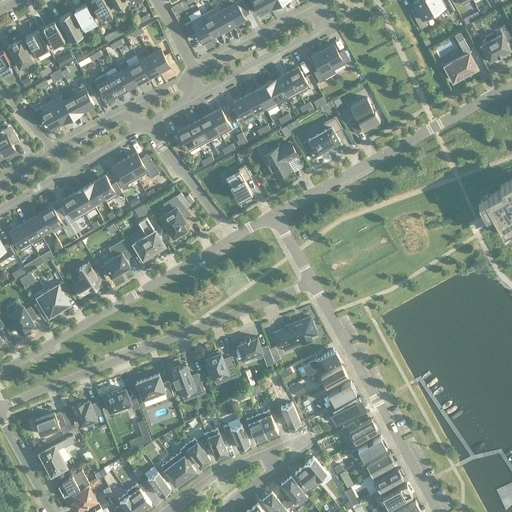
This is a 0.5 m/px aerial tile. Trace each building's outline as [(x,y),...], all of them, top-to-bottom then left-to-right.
[(111,13),(112,12),(104,0),(90,0),(100,19),(101,18),(111,13)] [(110,0),(115,8),(127,2),(125,0),(110,0)] [(244,16),(235,0),(224,6),(233,22),(244,16)] [(270,6),(266,0),(245,0),(248,5),(253,2),(259,12),(270,6)] [(426,0),(413,0),(418,9),(413,12),(419,23),(435,15),(426,0)] [(426,0),(435,15),(451,6),(448,0),(426,0)] [(85,2),(74,8),(84,27),(96,21),(85,2)] [(176,3),(170,6),(172,11),(178,7),(176,3)] [(233,22),(224,6),(214,12),(223,28),(233,22)] [(223,28),(214,12),(212,7),(201,13),(212,34),(223,28)] [(136,9),(133,11),(133,12),(138,21),(149,15),(147,12),(140,16),(136,9)] [(70,10),(58,17),(71,39),(82,33),(70,10)] [(201,40),(212,34),(201,13),(190,19),(201,40)] [(65,40),(54,19),(42,25),(54,46),(65,40)] [(497,54),(497,55),(502,52),(502,51),(510,47),(505,39),(511,36),(503,22),(497,25),(500,32),(494,35),(492,31),(485,35),(487,39),(480,43),(489,58),(497,54)] [(38,28),(25,35),(35,54),(49,47),(38,28)] [(113,30),(104,35),(106,40),(116,35),(113,30)] [(20,37),(7,44),(19,65),(32,58),(20,37)] [(464,53),(444,63),(452,78),(462,73),(463,73),(466,71),(467,71),(467,70),(476,65),(468,51),(470,50),(463,37),(457,40),(464,53)] [(338,51),(333,42),(322,48),(333,68),(349,59),(343,48),(338,51)] [(9,58),(3,47),(0,48),(0,68),(3,73),(10,69),(16,78),(19,77),(13,65),(10,67),(6,60),(8,58),(9,58)] [(169,63),(160,47),(149,53),(158,69),(169,63)] [(322,48),(311,54),(316,63),(311,66),(317,77),(333,68),(322,48)] [(158,69),(149,53),(139,59),(147,75),(158,69)] [(62,54),(57,57),(56,58),(59,64),(65,60),(62,54)] [(147,75),(139,59),(128,64),(137,81),(147,75)] [(46,64),(38,69),(41,74),(49,69),(46,64)] [(137,81),(128,64),(118,70),(126,86),(137,81)] [(309,85),(306,81),(298,65),(287,71),(298,91),(309,85)] [(126,86),(118,70),(107,76),(116,92),(126,86)] [(287,97),(298,91),(287,71),(276,77),(285,93),(287,97)] [(27,76),(22,78),(21,79),(23,84),(30,81),(27,76)] [(107,76),(96,82),(105,98),(116,92),(107,76)] [(285,93),(276,77),(265,82),(274,99),(285,93)] [(71,88),(73,92),(82,108),(93,102),(82,82),(71,88)] [(277,103),(274,99),(265,82),(255,88),(264,104),(266,109),(277,103)] [(264,104),(255,88),(244,94),(253,110),(264,104)] [(82,108),(73,92),(63,98),(72,114),(82,108)] [(50,99),(61,120),(72,114),(63,98),(61,94),(50,99)] [(244,94),(233,100),(242,116),(253,110),(244,94)] [(338,96),(334,98),(333,99),(336,105),(341,102),(338,96)] [(362,126),(363,128),(379,118),(374,109),(373,110),(370,105),(371,105),(366,96),(350,105),(355,114),(357,113),(359,117),(357,118),(358,120),(356,121),(355,120),(350,123),(355,132),(361,129),(360,127),(362,126)] [(50,126),(61,120),(50,99),(39,105),(50,126)] [(330,100),(322,104),(320,105),(323,109),(332,104),(330,100)] [(220,106),(209,112),(218,128),(220,133),(231,127),(220,106)] [(220,133),(218,128),(209,112),(198,118),(209,138),(220,133)] [(324,147),(339,139),(334,130),(341,126),(335,115),(323,122),(326,127),(307,137),(312,146),(308,148),(312,156),(325,149),(324,147)] [(199,144),(209,138),(198,118),(188,124),(197,140),(199,144)] [(199,144),(197,140),(188,124),(177,130),(188,150),(199,144)] [(285,124),(281,127),(280,127),(285,136),(290,133),(285,124)] [(0,128),(0,147),(3,153),(14,147),(3,127),(0,128)] [(290,168),(285,159),(296,153),(290,141),(279,148),(278,146),(263,154),(268,162),(265,163),(270,172),(272,170),(276,176),(280,174),(281,175),(287,172),(286,170),(290,168)] [(136,150),(125,156),(137,176),(148,170),(151,175),(159,171),(148,153),(147,153),(140,157),(136,150)] [(125,156),(114,163),(120,172),(114,175),(121,186),(122,188),(129,185),(127,182),(137,176),(125,156)] [(153,159),(159,170),(161,168),(154,159),(153,159)] [(238,169),(226,176),(238,198),(251,191),(245,179),(251,176),(244,163),(237,167),(238,169)] [(110,183),(105,173),(94,179),(103,195),(106,199),(122,190),(115,180),(110,183)] [(480,199),(487,212),(493,209),(498,218),(511,210),(511,177),(499,184),(501,187),(479,199),(480,199)] [(103,195),(94,179),(83,185),(93,201),(103,195)] [(73,191),(82,207),(85,212),(95,205),(93,201),(83,185),(73,191)] [(73,191),(62,198),(74,218),(85,212),(82,207),(73,191)] [(175,194),(168,198),(173,206),(160,214),(173,235),(180,231),(181,232),(188,228),(183,219),(184,218),(181,213),(187,209),(175,194)] [(136,196),(129,200),(131,204),(138,200),(136,196)] [(150,210),(145,202),(144,201),(140,204),(145,213),(150,210)] [(61,220),(52,204),(41,210),(50,226),(52,230),(63,224),(61,220)] [(50,226),(41,210),(30,216),(40,232),(50,226)] [(511,213),(498,222),(501,228),(511,221),(511,213)] [(138,221),(146,234),(133,241),(142,256),(163,243),(155,228),(154,229),(146,215),(138,221)] [(40,232),(30,216),(20,222),(29,238),(40,232)] [(113,221),(106,225),(110,232),(117,228),(113,221)] [(20,222),(9,228),(21,249),(32,242),(29,238),(20,222)] [(118,270),(122,268),(123,268),(129,264),(125,256),(132,252),(123,237),(115,242),(120,250),(102,261),(111,275),(118,271),(118,270)] [(0,239),(0,259),(14,251),(8,242),(3,245),(0,239)] [(79,294),(80,294),(88,289),(86,286),(90,284),(91,287),(98,283),(96,281),(99,279),(88,261),(87,261),(78,266),(84,275),(72,282),(79,294)] [(30,271),(20,277),(25,285),(35,279),(30,271)] [(48,313),(56,309),(62,305),(69,301),(64,293),(70,290),(62,279),(37,294),(48,313)] [(18,299),(5,306),(9,312),(20,331),(28,325),(28,324),(33,321),(31,318),(36,315),(30,304),(24,308),(22,304),(21,304),(18,299)] [(285,326),(273,331),(278,344),(281,343),(283,349),(293,346),(291,341),(300,338),(302,342),(311,339),(309,334),(316,332),(314,327),(316,326),(313,319),(311,319),(310,315),(284,324),(285,326)] [(257,335),(249,337),(248,338),(245,339),(244,339),(237,342),(242,357),(261,350),(266,363),(273,360),(267,343),(261,346),(257,335)] [(332,347),(306,361),(312,372),(338,358),(337,356),(339,355),(335,348),(333,349),(332,347)] [(229,377),(236,374),(229,355),(222,357),(220,351),(219,351),(218,349),(217,349),(218,351),(214,353),(213,351),(206,354),(207,355),(205,356),(208,362),(206,363),(209,371),(211,370),(213,376),(219,374),(220,375),(222,374),(221,373),(227,371),(229,377)] [(185,361),(171,367),(174,375),(173,376),(175,383),(177,383),(180,391),(194,386),(197,393),(204,391),(197,372),(190,374),(185,361)] [(320,375),(323,380),(318,383),(320,388),(326,385),(347,374),(341,363),(320,375)] [(248,367),(242,370),(246,382),(253,379),(248,367)] [(158,372),(136,380),(142,397),(145,404),(167,396),(173,394),(167,379),(162,381),(158,372)] [(350,379),(328,391),(334,401),(355,389),(350,379)] [(299,382),(291,386),(296,394),(303,389),(299,382)] [(33,383),(21,388),(23,393),(35,388),(33,383)] [(116,390),(112,391),(111,391),(104,394),(105,396),(103,397),(105,404),(107,403),(109,409),(129,401),(131,407),(138,405),(134,393),(128,395),(124,387),(117,389),(116,390)] [(338,399),(325,406),(328,411),(334,422),(364,405),(363,404),(365,403),(361,395),(359,396),(358,395),(341,404),(338,399)] [(95,417),(94,414),(100,412),(96,400),(90,402),(88,399),(83,401),(83,400),(73,403),(80,422),(95,417)] [(291,400),(274,407),(278,414),(283,412),(288,425),(300,420),(291,400)] [(268,408),(257,412),(259,417),(266,434),(278,430),(272,417),(278,414),(274,407),(269,409),(268,408)] [(54,411),(34,418),(40,432),(59,425),(61,431),(74,424),(66,409),(61,411),(60,410),(55,413),(54,411)] [(246,419),(241,421),(244,429),(249,426),(255,439),(266,434),(259,417),(257,412),(246,417),(246,419)] [(228,421),(222,424),(224,428),(227,436),(232,433),(238,446),(249,441),(244,429),(241,421),(240,421),(238,416),(227,420),(228,421)] [(137,419),(137,420),(139,427),(145,424),(142,417),(137,419)] [(352,420),(340,427),(349,444),(377,429),(370,417),(355,425),(352,420)] [(317,422),(313,425),(312,425),(315,431),(320,428),(317,422)] [(216,425),(206,430),(207,432),(206,433),(207,435),(215,456),(227,451),(221,438),(227,436),(224,428),(220,429),(219,428),(218,428),(216,425)] [(57,448),(63,445),(63,446),(76,439),(73,433),(54,443),(39,451),(51,472),(66,464),(57,448)] [(380,434),(357,447),(363,457),(386,445),(385,443),(387,442),(383,435),(381,436),(380,434)] [(185,443),(184,443),(184,444),(186,447),(191,453),(199,465),(209,457),(201,446),(206,443),(201,436),(198,439),(197,437),(195,438),(193,436),(184,442),(185,443)] [(181,448),(170,456),(172,458),(173,460),(185,476),(195,468),(186,457),(191,453),(186,447),(184,444),(180,447),(181,448)] [(366,462),(371,473),(394,461),(388,450),(366,462)] [(303,462),(304,463),(317,478),(319,481),(321,483),(330,475),(313,454),(303,462)] [(162,465),(157,469),(162,475),(166,472),(175,483),(185,476),(173,460),(172,458),(170,456),(161,463),(163,464),(162,465)] [(341,462),(335,465),(337,470),(343,467),(341,462)] [(304,463),(294,471),(303,482),(299,485),(304,492),(309,488),(310,487),(310,488),(319,481),(317,478),(304,463)] [(387,467),(372,475),(374,478),(373,479),(374,480),(372,481),(377,489),(379,488),(379,489),(403,476),(402,475),(404,474),(400,466),(398,467),(397,466),(389,470),(387,467)] [(61,479),(63,481),(57,484),(63,495),(89,481),(81,468),(61,479)] [(157,469),(142,479),(147,486),(152,482),(160,494),(170,486),(162,475),(157,469)] [(341,470),(336,473),(340,481),(345,478),(341,470)] [(290,475),(280,482),(289,493),(285,497),(290,503),(295,499),(298,502),(306,495),(304,492),(299,485),(290,475)] [(129,492),(129,493),(140,508),(141,508),(150,501),(142,489),(147,486),(142,479),(137,483),(139,485),(129,492)] [(55,480),(49,483),(53,490),(59,487),(55,480)] [(406,482),(381,495),(387,505),(411,492),(406,482)] [(76,498),(72,500),(76,509),(96,498),(88,484),(73,492),(76,498)] [(350,486),(343,489),(351,504),(358,500),(350,486)] [(271,490),(262,498),(270,509),(273,511),(285,511),(288,510),(285,507),(290,503),(285,497),(280,501),(271,490)] [(129,492),(119,499),(128,511),(136,511),(141,509),(141,508),(140,508),(129,493),(129,492)] [(107,495),(98,499),(98,500),(101,506),(110,501),(107,495)] [(414,497),(395,508),(397,511),(412,511),(420,508),(414,497)] [(248,509),(247,509),(249,511),(273,511),(270,509),(266,511),(265,511),(257,502),(248,509)]
